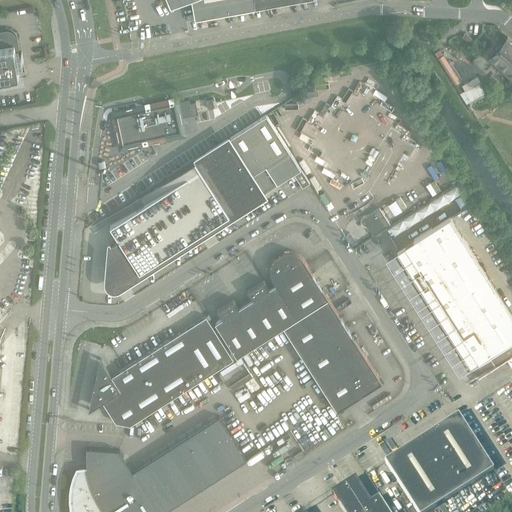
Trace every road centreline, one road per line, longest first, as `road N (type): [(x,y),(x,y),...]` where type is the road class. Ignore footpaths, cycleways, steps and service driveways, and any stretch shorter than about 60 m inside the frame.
road 1 (unclassified): [(60,310),(124,312),(280,214),(317,215),(418,368),(420,394),(244,511)]
road 2 (unknown): [(372,189),(427,156),(380,69),(368,67),(294,116),(291,136),(343,210)]
road 3 (unclassified): [(85,62),(370,10),(405,11)]
road 4 (secondary): [(46,310),(30,511)]
road 5 (secondary): [(44,511),(60,310)]
road 6 (secondary): [(70,207),(85,62)]
road 7 (secondary): [(66,63),(52,207)]
